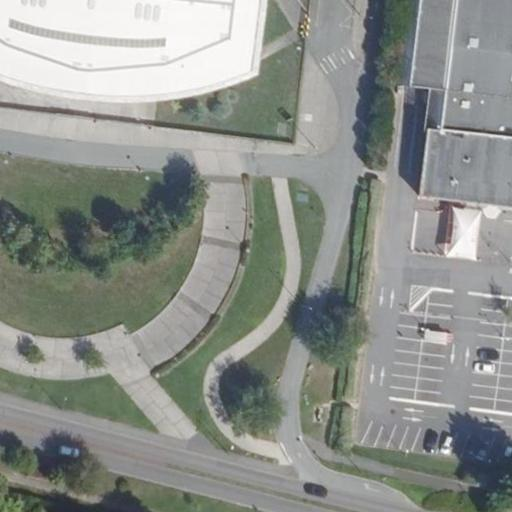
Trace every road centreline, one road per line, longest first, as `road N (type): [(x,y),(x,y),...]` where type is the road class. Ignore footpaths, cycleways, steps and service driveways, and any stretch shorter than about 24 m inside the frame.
road 1 (secondary): [(395,511),(0,410)]
road 2 (secondary): [(0,434),(302,511)]
